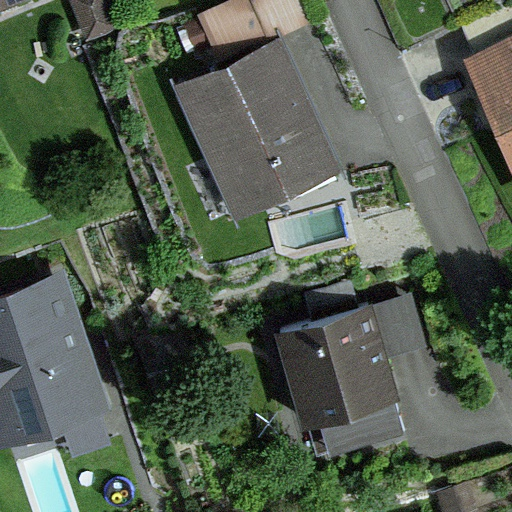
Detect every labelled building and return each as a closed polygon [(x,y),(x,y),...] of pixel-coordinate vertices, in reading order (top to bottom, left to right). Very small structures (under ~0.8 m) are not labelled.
[(99,0),(71,0),(85,35),(109,25),(99,0)] [(511,43),(475,60),(475,57),(472,59),(486,92),(491,89),(504,120),(499,122),(511,151),(511,43)] [(234,206),(327,164),(274,47),(181,90),(234,206)] [(0,436),(108,403),(65,267),(0,286),(0,436)] [(371,438),(400,430),(364,303),(276,329),(302,421),(361,404),(371,438)]
